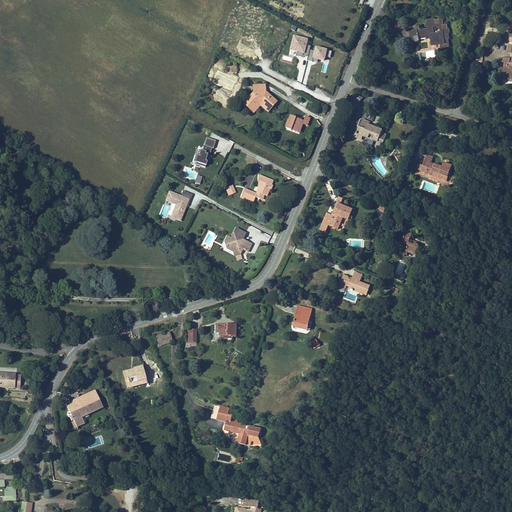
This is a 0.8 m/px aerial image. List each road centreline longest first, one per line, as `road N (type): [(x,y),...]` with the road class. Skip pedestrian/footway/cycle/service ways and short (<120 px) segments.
road 1 (tertiary): [(77,349),(262,278),(347,81)]
road 2 (tertiary): [(0,457),(24,442),(77,349)]
road 3 (track): [(191,111),(310,174)]
